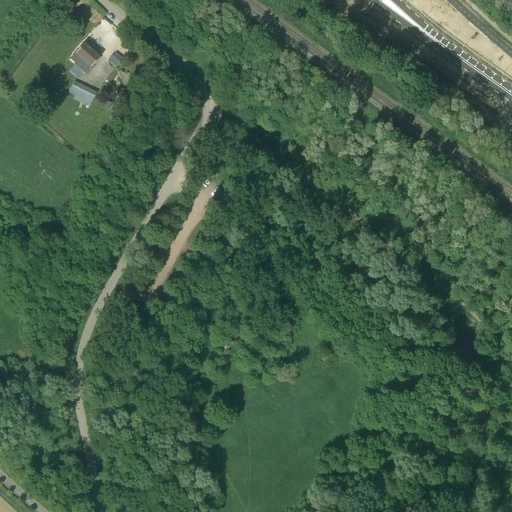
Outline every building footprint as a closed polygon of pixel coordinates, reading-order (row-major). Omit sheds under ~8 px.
[(83,73),(85,74),(99,58),(83,44),(69,60),(74,65),(69,72),(77,78),(83,73)] [(89,107),(96,92),(74,81),(69,91),(75,94),(73,99),(89,107)] [(125,104),(125,89),(116,89),(117,104),(125,104)] [(102,107),(106,110),(111,104),(106,101),(102,107)] [(111,109),(109,112),(117,118),(119,115),(111,109)]
